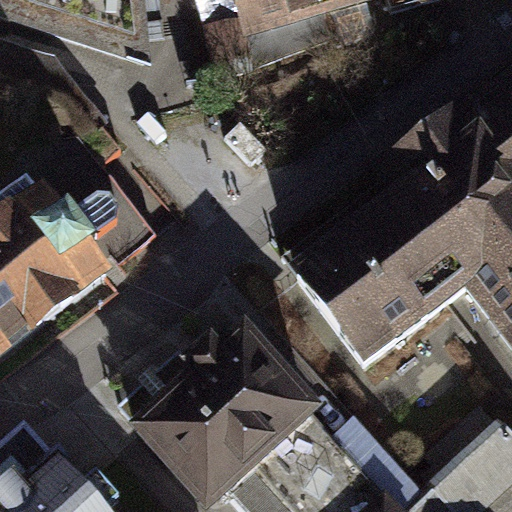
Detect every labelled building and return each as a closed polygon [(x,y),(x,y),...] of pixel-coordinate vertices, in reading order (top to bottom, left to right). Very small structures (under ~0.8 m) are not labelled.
[(0,0),(0,14),(153,67),(143,0),(0,0)] [(238,20),(231,0),(194,0),(202,28),(238,20)] [(231,0),(238,20),(246,44),(250,43),(369,7),(392,0),(231,0)] [(250,43),(255,69),(375,34),(369,7),(250,43)] [(246,44),(238,20),(202,28),(218,84),(256,74),(255,69),(250,43),(246,44)] [(383,199),(279,275),(371,400),(483,318),(511,356),(511,103),(482,126),(436,159),(383,199)] [(0,371),(115,283),(94,256),(97,254),(68,217),(65,220),(44,193),(41,195),(26,177),(0,196),(0,371)] [(236,511),(325,432),(231,329),(125,424),(204,511),(236,511)] [(112,511),(118,507),(97,484),(83,497),(24,433),(0,454),(0,511),(112,511)]
